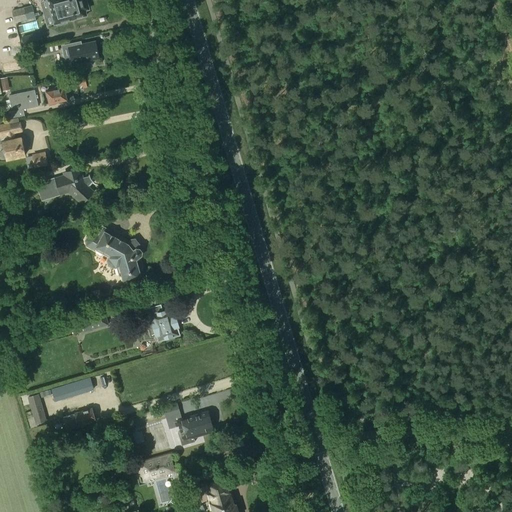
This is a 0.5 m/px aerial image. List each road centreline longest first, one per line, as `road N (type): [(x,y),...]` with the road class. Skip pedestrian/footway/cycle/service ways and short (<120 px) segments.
road 1 (secondary): [(338,511),(187,0)]
road 2 (unclassified): [(293,511),(142,0)]
road 3 (track): [(468,432),(317,440)]
road 4 (track): [(500,511),(482,484),(423,486),(395,475)]
